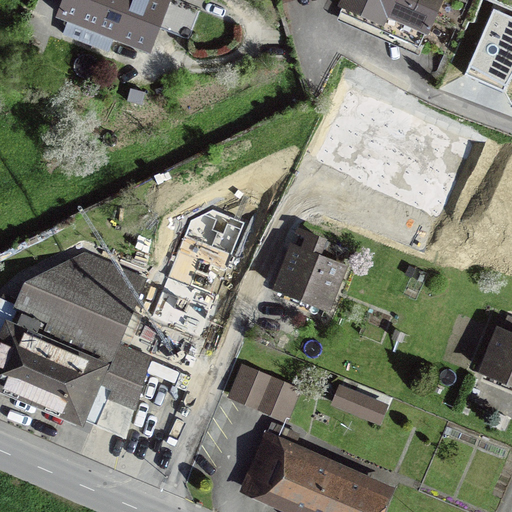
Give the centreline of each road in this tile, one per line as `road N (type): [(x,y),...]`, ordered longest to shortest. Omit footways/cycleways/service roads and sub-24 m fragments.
road 1 (residential): [(355,60),(511,127)]
road 2 (primary): [(0,450),(145,511)]
